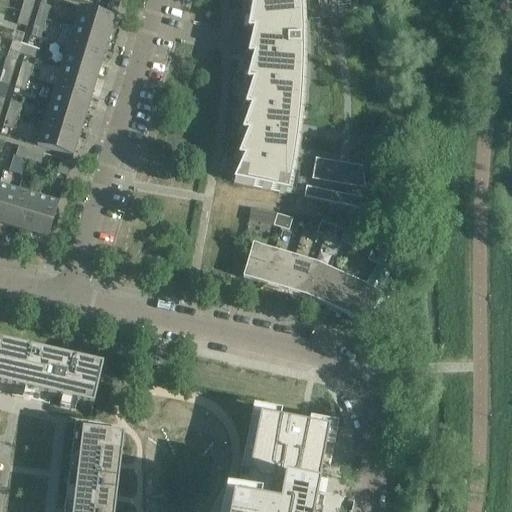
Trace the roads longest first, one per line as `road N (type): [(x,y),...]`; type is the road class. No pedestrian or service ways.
road 1 (residential): [(367,511),(375,420),(357,377),(327,355),(67,296)]
road 2 (residential): [(67,296),(161,0)]
